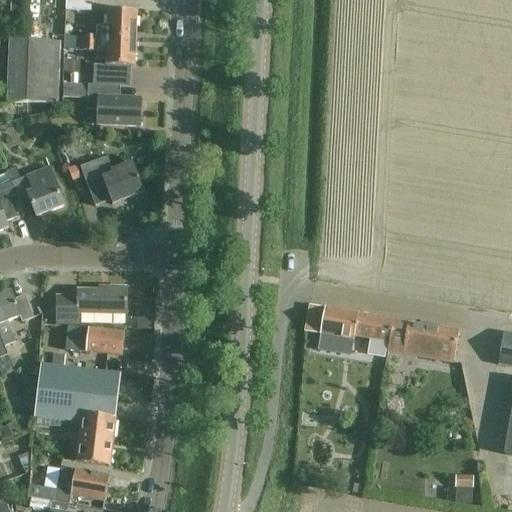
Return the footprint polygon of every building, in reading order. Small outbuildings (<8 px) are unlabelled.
[(91,13),(92,0),(74,0),(66,0),(66,12),(91,13)] [(24,1),(11,1),(10,17),(23,17),(24,1)] [(96,28),(96,39),(135,40),(136,13),(107,12),(106,28),(96,28)] [(68,37),(67,50),(83,50),(83,49),(105,50),(105,67),(133,68),(135,40),(96,39),(68,37)] [(57,105),(60,44),(9,42),(7,103),(57,105)] [(63,86),(63,98),(87,99),(88,86),(63,86)] [(87,99),(87,112),(98,112),(97,126),(140,128),(141,100),(119,99),(113,99),(113,87),(93,87),(88,86),(87,99)] [(107,159),(80,169),(95,208),(110,202),(112,206),(143,194),(132,164),(112,172),(107,159)] [(77,166),(68,170),(73,182),(82,178),(77,166)] [(16,169),(6,173),(11,184),(21,181),(16,169)] [(21,181),(11,184),(15,196),(18,202),(28,198),(36,218),(63,207),(48,170),(21,181)] [(9,199),(15,196),(11,184),(0,188),(0,232),(8,229),(5,223),(16,218),(9,199)] [(77,292),(77,297),(56,297),(56,325),(78,325),(78,315),(126,315),(126,289),(108,289),(108,292),(77,292)] [(25,295),(14,299),(11,292),(0,295),(0,337),(4,347),(16,342),(7,321),(19,316),(22,322),(34,317),(25,295)] [(309,307),(304,333),(321,336),(353,342),(354,337),(388,344),(393,321),(326,310),(309,307)] [(138,315),(138,327),(149,327),(149,316),(138,315)] [(388,344),(387,353),(453,364),(459,332),(439,329),(438,330),(408,325),(409,324),(393,321),(388,344)] [(87,353),(122,357),(124,335),(88,331),(88,330),(67,328),(65,352),(87,354),(87,353)] [(511,335),(504,334),(499,366),(511,368),(511,335)] [(34,419),(80,424),(75,463),(110,467),(121,375),(64,368),(65,356),(53,355),(52,367),(40,366),(34,419)] [(14,423),(1,429),(6,439),(19,433),(14,423)] [(59,491),(29,486),(27,498),(51,502),(68,504),(69,497),(104,502),(108,476),(60,469),(58,477),(62,478),(59,491)] [(471,476),(455,476),(455,488),(471,488),(471,476)] [(51,502),(50,510),(61,511),(66,511),(68,504),(51,502)]
